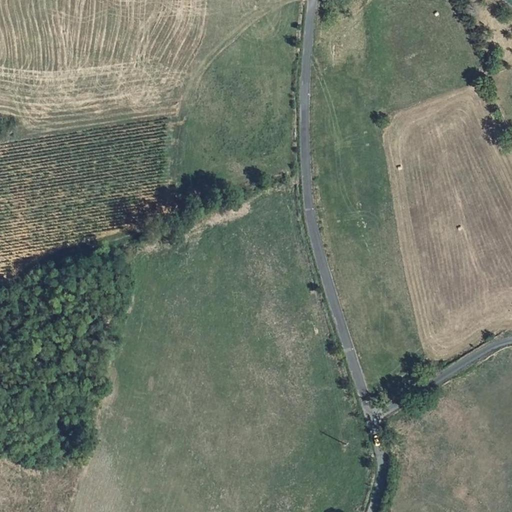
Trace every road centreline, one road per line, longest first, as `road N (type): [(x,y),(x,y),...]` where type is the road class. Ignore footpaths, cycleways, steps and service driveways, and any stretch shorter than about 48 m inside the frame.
road 1 (unclassified): [(370,417),(308,184),(313,0)]
road 2 (residential): [(370,417),(511,339)]
